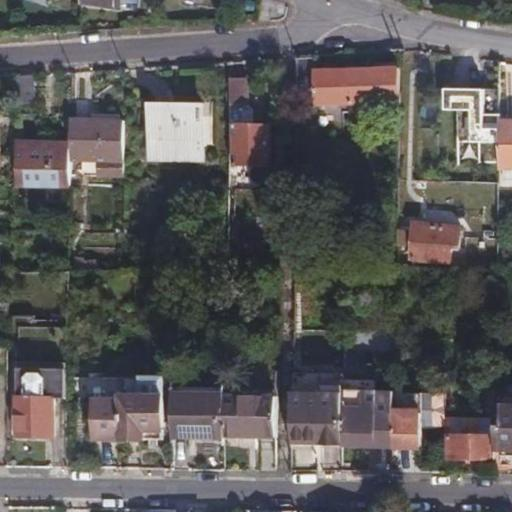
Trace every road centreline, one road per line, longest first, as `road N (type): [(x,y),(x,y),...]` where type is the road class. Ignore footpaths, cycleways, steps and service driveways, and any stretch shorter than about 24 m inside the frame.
road 1 (residential): [(0,491),(511,501)]
road 2 (residential): [(0,59),(292,37),(329,4)]
road 3 (residential): [(329,4),(419,30),(511,42)]
